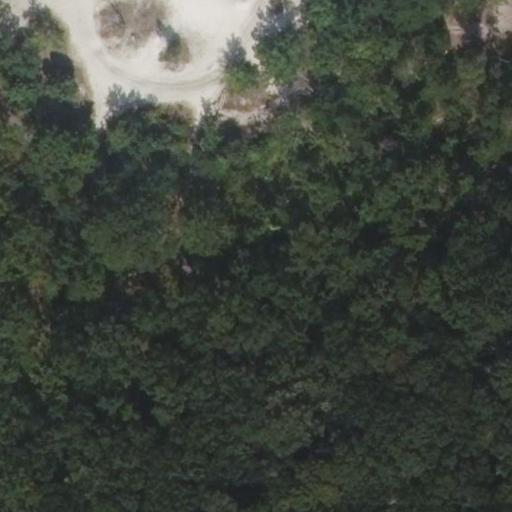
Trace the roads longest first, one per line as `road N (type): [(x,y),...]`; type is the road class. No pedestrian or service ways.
road 1 (track): [(101,511),(511,485)]
road 2 (track): [(423,490),(511,409)]
